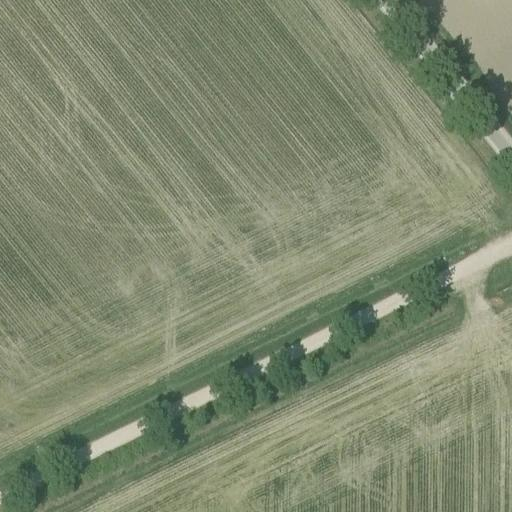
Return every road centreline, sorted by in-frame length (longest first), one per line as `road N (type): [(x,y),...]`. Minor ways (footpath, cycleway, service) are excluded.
road 1 (track): [(511,245),(0,496)]
road 2 (unclassified): [(511,168),(377,0)]
